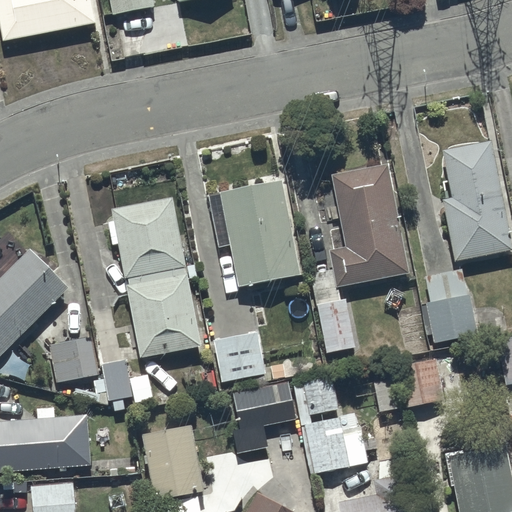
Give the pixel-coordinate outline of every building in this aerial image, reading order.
[(95,30),(89,0),(0,0),(0,33),(3,47),(95,30)] [(153,11),(150,0),(108,0),(113,20),(153,11)] [(511,256),(511,249),(491,145),(442,155),(451,201),(441,203),(454,267),(511,256)] [(409,279),(387,168),(331,180),(345,252),(328,255),(335,294),(409,279)] [(300,280),(281,187),(208,200),(217,253),(229,251),(237,293),(300,280)] [(201,351),(172,203),(111,215),(113,225),(107,226),(112,250),(117,249),(140,364),(201,351)] [(0,362),(68,293),(29,254),(0,283),(0,362)] [(335,294),(330,274),(326,275),(324,265),(306,269),(327,358),(356,351),(345,302),(340,303),(338,293),(335,294)] [(462,272),(425,279),(430,306),(420,308),(427,350),(478,340),(470,298),(467,298),(462,272)] [(266,387),(257,337),(213,345),(221,388),(236,385),(237,389),(239,388),(239,392),(266,387)] [(511,339),(495,343),(506,391),(511,389),(511,339)] [(100,380),(92,342),(49,350),(56,388),(100,380)] [(126,363),(101,368),(109,406),(113,405),(115,414),(125,412),(123,402),(133,400),(126,363)] [(442,405),(435,364),(397,371),(403,412),(415,410),(416,415),(428,413),(427,407),(442,405)] [(333,381),(303,386),(309,419),(339,413),(333,381)] [(398,413),(391,381),(372,384),(379,417),(398,413)] [(299,423),(291,386),(232,397),(240,432),(232,434),(236,457),(268,450),(264,430),(299,423)] [(0,477),(90,471),(88,420),(55,422),(54,411),(36,412),(36,424),(0,426),(0,477)] [(355,416),(298,429),(310,480),(369,467),(360,430),(358,430),(355,416)] [(191,430),(143,439),(155,506),(204,497),(191,430)] [(511,511),(511,481),(505,447),(447,459),(457,511),(511,511)] [(415,511),(409,479),(405,480),(401,461),(379,465),(379,484),(373,485),(376,499),(337,507),(338,511),(415,511)] [(74,511),(73,487),(30,490),(31,511),(74,511)] [(281,511),(257,499),(249,511),(281,511)]
